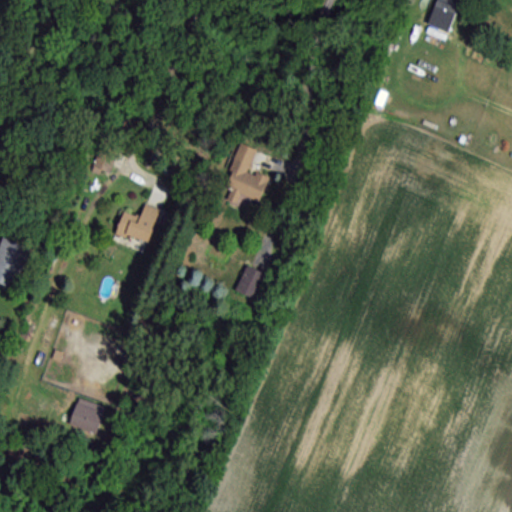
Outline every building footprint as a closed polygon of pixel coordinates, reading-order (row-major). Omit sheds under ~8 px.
[(444,0),(433,0),(428,11),(451,22),(458,7),(444,0)] [(256,202),(267,179),(248,170),(256,151),(241,144),(218,196),(235,204),(240,195),(256,202)] [(107,174),(116,153),(101,146),(91,167),(107,174)] [(113,234),(145,244),(156,210),(141,205),(137,218),(119,212),(113,234)] [(29,249),(0,238),(0,285),(12,290),(29,249)] [(235,291),(252,298),(262,274),(245,267),(235,291)]
